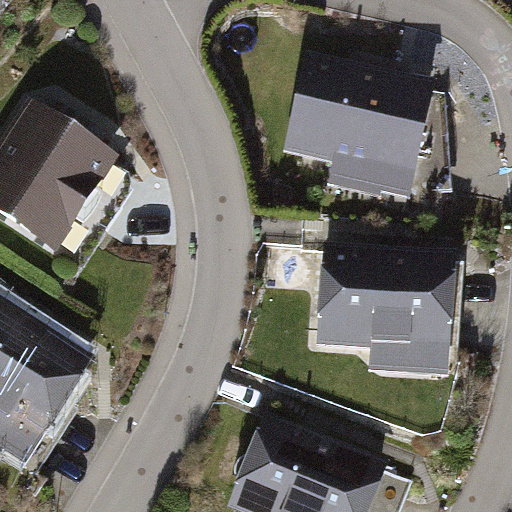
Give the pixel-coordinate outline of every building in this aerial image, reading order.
[(440,70),(298,51),(286,135),(428,155),(440,70)] [(40,82),(0,145),(0,207),(71,253),(140,145),(40,82)] [(468,260),(325,254),(322,347),(381,349),(381,373),(464,376),(468,260)] [(0,439),(46,467),(105,370),(0,307),(0,439)] [(393,511),(409,471),(276,421),(242,510),(248,511),(393,511)]
